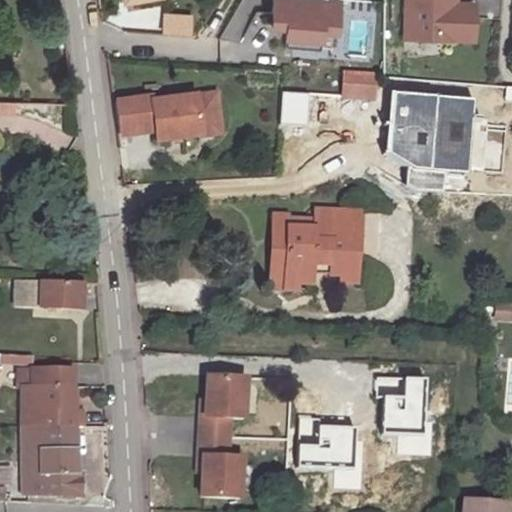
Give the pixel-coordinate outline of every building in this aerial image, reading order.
[(337,0),(272,0),(270,27),(284,29),(283,48),(318,52),(320,32),(334,33),(337,0)] [(449,0),(402,0),(402,36),(440,38),(440,32),(467,33),(468,9),(449,8),(449,0)] [(457,2),(457,0),(449,0),(449,8),(468,9),(467,33),(440,32),(440,38),(471,39),(472,2),(457,2)] [(374,77),(342,74),(340,97),(372,100),(374,77)] [(150,99),(113,104),(117,135),(153,131),(155,143),(200,137),(198,122),(218,120),(215,95),(151,103),(150,99)] [(198,122),(200,137),(220,135),(218,120),(198,122)] [(312,230),(286,228),(285,254),(270,253),(269,277),(286,278),(286,284),(312,286),(312,277),(313,268),(328,269),(328,277),(338,277),(355,278),(357,232),(323,230),(324,212),(313,212),(312,230)] [(357,214),(324,212),(323,230),(357,232),(357,214)] [(285,254),(286,228),(287,217),(271,216),(270,253),(285,254)] [(312,277),(328,277),(328,269),(313,268),(312,277)] [(285,291),(286,284),(286,278),(269,277),(269,290),(285,291)] [(80,284),(16,282),(15,306),(79,308),(80,284)] [(511,304),(496,303),(495,319),(511,320),(511,304)] [(22,356),(0,353),(0,359),(21,363),(22,356)] [(21,388),(21,427),(73,427),(82,427),(82,410),(73,409),(72,388),(32,388),(32,370),(18,370),(18,388),(21,388)] [(71,370),(32,370),(32,388),(72,388),(71,370)] [(198,417),(197,437),(228,438),(229,419),(242,419),(244,379),(206,377),(205,401),(203,417),(198,417)] [(73,427),(21,427),(22,492),(80,495),(80,474),(74,473),(73,427)] [(228,438),(197,437),(196,457),(202,457),(201,473),(200,495),(238,498),(240,459),(227,459),(228,438)] [(504,511),(505,506),(463,503),(462,511),(504,511)]
